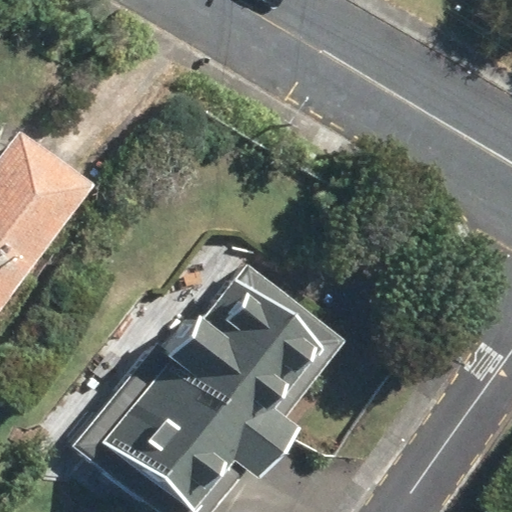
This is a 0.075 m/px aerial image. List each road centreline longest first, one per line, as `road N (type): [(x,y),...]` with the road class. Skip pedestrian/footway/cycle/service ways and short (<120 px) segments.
road 1 (residential): [(511,163),(231,0)]
road 2 (residential): [(511,349),(392,511)]
